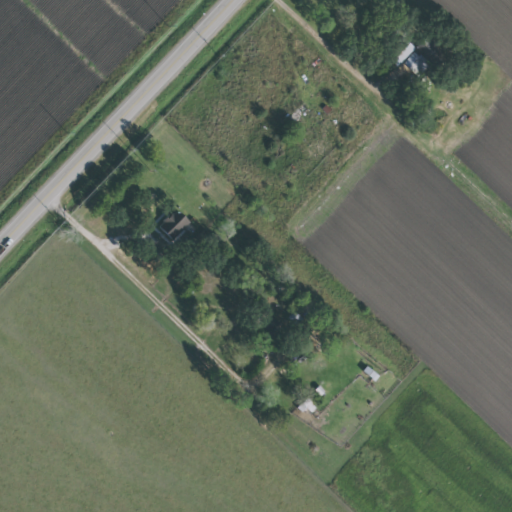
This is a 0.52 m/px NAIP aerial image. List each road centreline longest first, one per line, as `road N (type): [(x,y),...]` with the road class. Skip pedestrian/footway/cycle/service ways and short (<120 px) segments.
road 1 (tertiary): [(0,244),(225,0)]
road 2 (residential): [(312,0),(511,198)]
